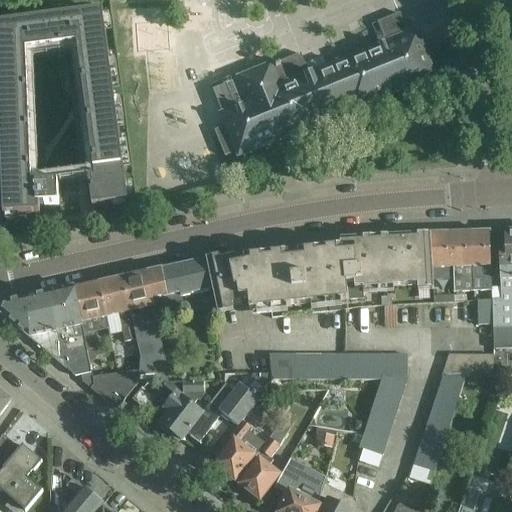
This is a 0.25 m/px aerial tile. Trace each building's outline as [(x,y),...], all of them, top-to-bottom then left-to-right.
[(0,134),(4,219),(59,216),(58,186),(44,187),(44,185),(88,179),(92,209),(128,205),(103,14),(0,27),(0,134)] [(225,158),(237,153),(239,157),(318,124),(317,121),(353,106),(354,110),(434,77),(415,32),(408,35),(400,15),(377,24),(386,44),(327,68),(323,58),(305,65),(300,54),(278,63),(279,65),(270,69),(269,67),(239,79),(239,80),(211,91),(226,127),(214,132),(225,158)] [(511,233),(504,234),(505,250),(499,250),(496,250),(500,301),(492,302),(493,326),(493,328),(511,327),(511,233)] [(473,281),(473,293),(494,292),(492,251),(490,251),(490,234),(470,235),(473,281)] [(453,269),(451,235),(430,236),(433,282),(454,281),(453,269)] [(454,293),(473,293),(473,281),(470,235),(451,235),(453,269),(454,281),(454,293)] [(430,236),(367,240),(370,287),(376,287),(376,290),(419,287),(419,284),(430,283),(430,286),(433,286),(433,282),(430,236)] [(310,252),(266,257),(272,310),(274,309),(274,307),(285,305),(285,308),(348,302),(364,301),(363,290),(365,290),(365,287),(370,287),(367,240),(342,241),(342,248),(331,250),(325,245),(314,246),(310,252)] [(205,262),(211,291),(216,309),(219,309),(218,306),(229,304),(229,306),(241,304),(240,299),(248,298),(249,312),(259,311),(258,308),(269,307),(270,310),(272,310),(266,257),(243,259),(243,253),(205,262)] [(180,298),(211,291),(205,262),(146,274),(155,321),(173,317),(173,320),(185,317),(180,298)] [(123,280),(135,342),(139,360),(148,359),(152,380),(168,379),(155,321),(146,274),(123,280)] [(123,280),(99,285),(108,331),(109,330),(107,318),(118,316),(123,344),(135,342),(123,280)] [(75,290),(88,361),(94,360),(98,353),(98,350),(99,350),(96,334),(108,331),(99,285),(88,287),(86,288),(75,290)] [(75,290),(47,296),(66,370),(75,378),(91,375),(88,361),(75,290)] [(2,316),(66,370),(47,296),(6,306),(2,316)] [(493,326),(492,302),(477,303),(478,327),(493,326)] [(511,327),(493,328),(493,351),(511,350),(511,327)] [(269,357),(270,374),(271,382),(283,382),(284,357),(269,357)] [(284,357),(283,382),(295,382),(296,357),(284,357)] [(308,382),(308,357),(296,357),(295,382),(308,382)] [(308,382),(320,382),(321,357),(308,357),(308,382)] [(320,382),(332,382),(333,357),(321,357),(320,382)] [(332,382),(344,382),(345,357),(333,357),(332,382)] [(407,357),(345,357),(344,382),(381,382),(359,450),(382,457),(407,379),(407,357)] [(413,467),(434,474),(465,379),(494,379),(494,362),(494,357),(450,357),(449,357),(413,467)] [(119,385),(106,402),(117,411),(138,386),(138,372),(117,375),(119,385)] [(240,386),(234,394),(219,413),(222,416),(221,417),(229,423),(230,422),(238,428),(243,422),(269,388),(271,384),(271,382),(270,374),(253,374),(243,389),(240,386)] [(119,385),(117,375),(92,379),(94,387),(91,390),(106,402),(119,385)] [(495,386),(483,381),(478,394),(490,399),(495,386)] [(182,400),(176,396),(165,411),(170,415),(161,426),(182,442),(187,436),(202,416),(192,408),(197,401),(199,402),(205,395),(202,395),(202,384),(182,384),(182,400)] [(225,387),(202,416),(187,436),(200,446),(201,445),(200,444),(222,416),(219,413),(234,394),(225,387)] [(134,401),(145,411),(154,400),(142,391),(134,401)] [(0,417),(11,403),(0,393),(0,417)] [(266,394),(259,403),(267,410),(275,400),(266,394)] [(258,501),(260,503),(272,487),(280,477),(268,469),(273,462),(271,460),(280,448),(295,422),(284,415),(271,438),(265,445),(264,445),(234,483),(235,484),(247,468),(255,458),(259,461),(251,471),(239,487),(249,494),(248,496),(257,503),(258,501)] [(252,430),(243,422),(238,428),(230,438),(234,441),(214,467),(223,475),(224,479),(229,483),(233,482),(234,483),(264,445),(249,433),(252,430)] [(365,424),(356,422),(355,433),(364,434),(365,424)] [(317,429),(316,435),(318,435),(316,446),(332,449),(334,438),(335,438),(336,432),(317,429)] [(3,437),(0,441),(0,467),(3,470),(4,471),(2,473),(0,475),(0,492),(2,494),(2,495),(5,491),(13,498),(10,501),(4,509),(7,511),(26,511),(43,493),(28,481),(27,480),(32,474),(33,473),(34,474),(42,464),(23,447),(19,451),(19,452),(17,454),(16,452),(13,450),(16,447),(3,437)] [(321,496),(321,499),(328,503),(322,511),(360,511),(353,501),(323,485),(320,496),(321,496)] [(98,511),(103,506),(83,490),(64,511),(98,511)] [(320,496),(303,494),(300,498),(289,493),(279,511),(317,511),(320,508),(321,499),(321,496),(320,496)] [(496,511),(500,501),(480,494),(473,511),(496,511)]
